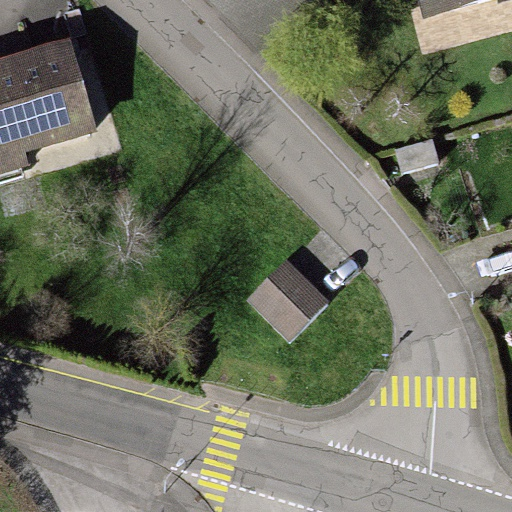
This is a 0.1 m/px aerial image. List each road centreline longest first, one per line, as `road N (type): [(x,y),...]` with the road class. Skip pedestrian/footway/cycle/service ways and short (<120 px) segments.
road 1 (residential): [(392,494),(418,453),(435,391),(432,341),(399,268),(141,0)]
road 2 (secondary): [(392,494),(0,387)]
